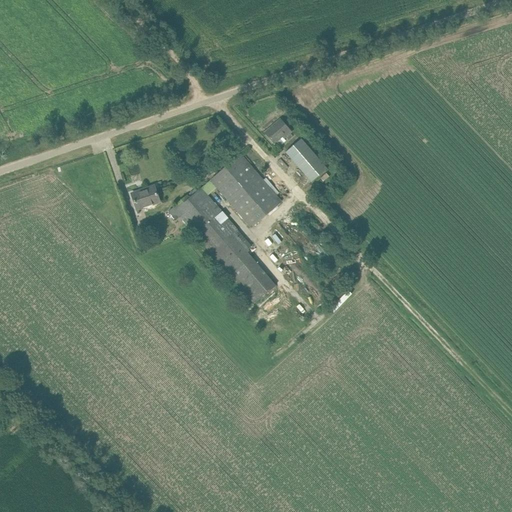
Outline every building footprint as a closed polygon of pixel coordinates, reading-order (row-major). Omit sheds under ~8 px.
[(280,119),(265,133),(274,144),(282,137),(283,139),(291,132),(280,119)] [(284,154),(311,184),(327,170),(301,140),(284,154)] [(187,195),(174,207),(177,209),(175,211),(180,218),(181,219),(254,304),(276,285),(247,252),(250,251),(248,249),(252,246),(211,199),(208,195),(216,189),(221,193),(229,203),(251,229),(282,201),(279,197),(253,169),(247,162),(241,154),(190,198),(187,195)] [(136,209),(143,207),(146,218),(162,213),(159,202),(160,202),(154,186),(131,194),(136,209)] [(260,327),(278,307),(273,302),(255,322),(260,327)] [(0,502),(9,511),(12,511),(57,469),(0,409),(0,502)]
